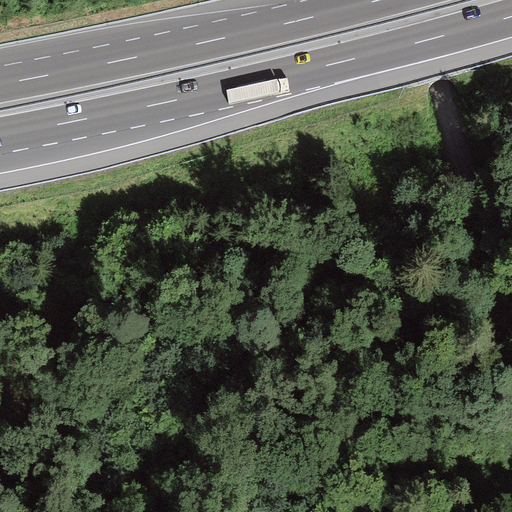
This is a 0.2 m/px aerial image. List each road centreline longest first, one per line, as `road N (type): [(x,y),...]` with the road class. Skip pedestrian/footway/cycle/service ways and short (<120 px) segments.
road 1 (motorway): [(0,135),(511,16)]
road 2 (motorway): [(378,0),(0,84)]
road 3 (track): [(417,0),(511,350)]
